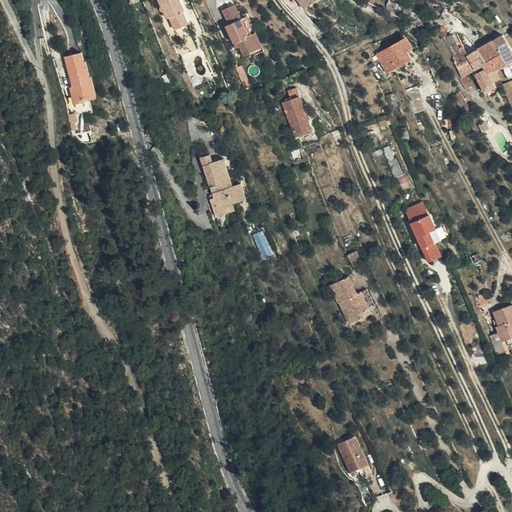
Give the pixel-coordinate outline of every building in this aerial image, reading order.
[(156,0),(164,18),(166,17),(171,30),(183,25),(178,13),(181,11),(175,0),(156,0)] [(250,33),(255,30),(247,14),(241,18),(234,4),(222,10),(229,24),(226,26),(234,42),(237,41),(240,46),(244,55),(257,48),(250,33)] [(262,46),(255,30),(250,33),(257,48),(262,46)] [(511,59),(511,48),(502,34),(476,50),(485,63),(481,65),(484,70),(476,75),(483,88),(492,82),(492,81),(488,75),(496,69),(511,59)] [(455,46),(448,50),(454,59),(465,52),(462,48),(454,35),(450,37),(455,46)] [(450,37),(444,41),(448,50),(455,46),(450,37)] [(380,51),(390,69),(408,59),(399,41),(380,51)] [(84,69),(86,69),(82,53),(80,54),(78,44),(61,49),(70,78),(67,79),(70,91),(79,88),(80,92),(90,89),(84,69)] [(467,75),(472,71),(481,65),(485,63),(476,50),(467,56),(465,52),(454,59),(453,60),(463,77),(467,75)] [(385,72),(390,69),(380,51),(376,54),(385,72)] [(233,69),(238,82),(247,78),(242,65),(233,69)] [(88,68),(86,69),(84,69),(90,89),(93,88),(88,68)] [(500,76),(496,69),(488,75),(492,81),(500,76)] [(460,79),(466,90),(473,85),(467,75),(463,77),(460,79)] [(503,80),(500,76),(492,81),(492,82),(494,86),(503,80)] [(496,90),(495,88),(494,86),(492,82),(483,88),(488,95),(496,90)] [(421,85),(410,86),(413,111),(424,110),(421,85)] [(79,88),(70,91),(72,97),(80,95),(80,92),(79,88)] [(504,94),(510,106),(511,105),(511,101),(509,92),(508,88),(503,90),(504,94)] [(460,92),(455,95),(466,116),(472,113),(460,92)] [(293,137),(310,131),(298,96),(281,102),(293,137)] [(486,123),(490,130),(496,126),(492,119),(486,123)] [(225,190),(217,162),(209,165),(207,157),(198,159),(210,200),(206,202),(211,220),(219,218),(217,210),(228,206),(243,202),(238,186),(230,189),(225,190)] [(222,161),(217,162),(225,190),(230,189),(222,161)] [(405,206),(410,218),(429,210),(423,198),(405,206)] [(217,210),(219,218),(230,215),(228,206),(217,210)] [(429,210),(410,218),(421,243),(427,257),(439,252),(434,239),(439,236),(429,210)] [(349,280),(331,288),(339,305),(349,327),(362,321),(360,315),(368,311),(371,317),(377,315),(367,293),(357,297),(349,280)] [(339,305),(331,288),(330,289),(338,306),(339,305)] [(511,303),(495,311),(501,325),(499,325),(502,332),(496,335),(504,354),(510,351),(505,341),(511,337),(511,303)] [(348,327),(349,327),(339,305),(348,327)] [(362,321),(371,317),(368,311),(360,315),(362,321)] [(353,445),(351,446),(364,475),(366,474),(353,445)] [(364,475),(351,446),(335,453),(347,482),(364,475)]
